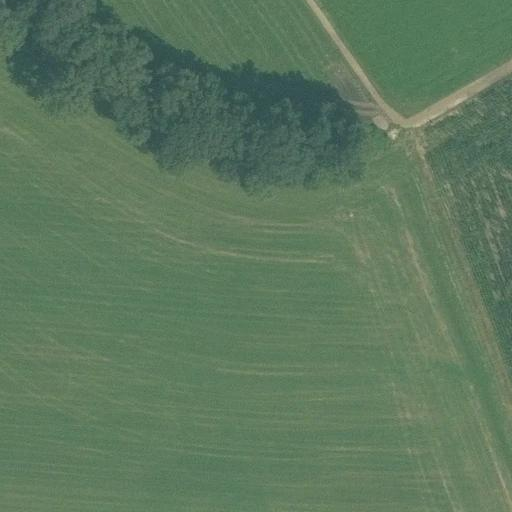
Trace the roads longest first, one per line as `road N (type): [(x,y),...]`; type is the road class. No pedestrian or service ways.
road 1 (track): [(403,127),(511,416)]
road 2 (track): [(511,67),(403,127),(309,0)]
